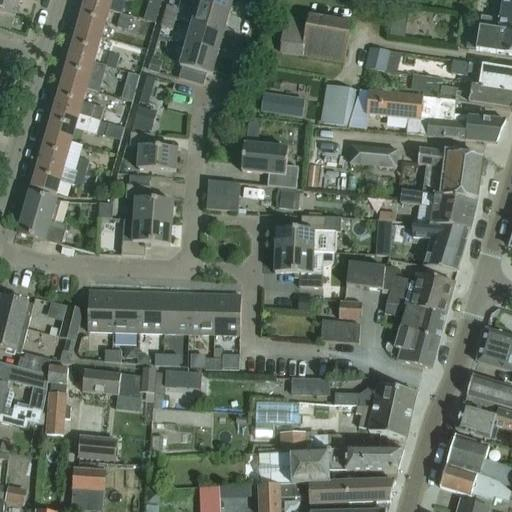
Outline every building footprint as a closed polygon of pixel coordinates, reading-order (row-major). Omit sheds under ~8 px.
[(0,0),(0,14),(14,18),(18,0),(0,0)] [(84,0),(83,4),(109,12),(112,0),(84,0)] [(190,0),(190,3),(197,5),(229,14),(232,0),(190,0)] [(478,30),(511,35),(511,0),(501,0),(499,20),(480,17),(479,28),(478,30)] [(120,15),(130,17),(134,4),(124,2),(120,15)] [(101,38),(109,12),(83,4),(76,31),(101,38)] [(223,35),(229,14),(197,5),(191,26),(223,35)] [(164,18),(174,21),(177,10),(167,7),(164,18)] [(126,31),(130,17),(120,15),(116,28),(126,31)] [(311,16),(310,22),(288,18),(284,41),(282,53),(343,64),(350,23),(311,16)] [(171,31),(174,21),(164,18),(161,28),(171,31)] [(217,55),(223,35),(191,26),(185,47),(217,55)] [(511,35),(478,30),(479,28),(471,27),(467,50),(475,51),(475,52),(511,57),(511,35)] [(94,64),(101,38),(76,31),(68,57),(94,64)] [(210,77),(217,55),(185,47),(179,68),(181,68),(177,80),(202,87),(206,76),(210,77)] [(388,53),(369,50),(364,69),(384,73),(388,53)] [(105,68),(114,70),(118,57),(109,54),(105,68)] [(86,91),(94,64),(68,57),(61,84),(86,91)] [(164,62),(153,59),(149,71),(160,75),(164,62)] [(511,94),(511,72),(509,72),(453,62),(451,75),(466,78),(468,75),(481,76),(480,89),(511,94)] [(111,83),(114,70),(105,68),(101,80),(111,83)] [(134,90),(137,77),(127,74),(123,87),(134,90)] [(412,76),(409,97),(451,101),(451,105),(455,105),(488,109),(509,112),(511,113),(511,110),(511,94),(480,89),(472,88),(471,95),(456,94),(456,90),(441,88),(442,81),(412,76)] [(82,104),(86,91),(61,84),(53,110),(100,123),(103,110),(82,104)] [(353,94),(340,93),(327,91),(325,108),(323,124),(343,127),(351,106),(353,94)] [(369,93),(366,117),(406,121),(405,136),(472,143),(484,144),(495,145),(496,144),(504,124),(505,122),(483,120),(454,116),(455,105),(451,105),(451,101),(409,97),(369,93)] [(300,119),(303,101),(263,95),(260,113),(300,119)] [(152,126),(157,109),(144,104),(143,104),(137,121),(152,126)] [(106,129),(107,125),(100,123),(53,110),(46,136),(71,144),(74,131),(96,137),(97,132),(100,133),(101,133),(102,132),(104,132),(105,130),(106,129)] [(122,130),(126,117),(115,113),(111,127),(122,130)] [(152,149),(153,136),(129,134),(128,149),(139,150),(137,171),(174,174),(176,151),(152,149)] [(63,169),(71,144),(46,136),(38,163),(63,169)] [(295,192),(297,169),(285,168),(287,151),(272,149),(269,145),(263,144),(258,148),(243,146),(240,173),(268,176),(266,188),(295,192)] [(395,169),(396,151),(351,148),(350,165),(395,169)] [(441,198),(476,202),(479,183),(478,183),(480,164),(481,164),(482,161),(461,159),(448,157),(448,154),(420,150),(418,165),(426,167),(422,194),(441,196),(441,198)] [(75,173),(84,175),(88,162),(79,159),(75,173)] [(84,175),(75,173),(63,169),(38,163),(30,189),(55,196),(59,183),(72,187),(73,186),(81,188),(84,175)] [(304,177),(302,198),(314,200),(316,178),(304,177)] [(239,185),(207,182),(205,212),(237,214),(239,185)] [(133,223),(171,225),(172,203),(148,201),(149,188),(126,187),(125,201),(135,202),(133,223)] [(422,194),(401,191),(399,206),(418,208),(416,224),(430,225),(429,227),(468,232),(476,202),(441,198),(441,196),(422,194)] [(59,203),(29,195),(17,236),(43,243),(60,247),(66,227),(61,226),(68,204),(59,203)] [(276,231),(275,252),(313,253),(313,254),(333,255),(335,255),(336,234),(340,234),(340,220),(320,219),(300,219),(300,232),(276,231)] [(169,247),(171,225),(133,223),(132,244),(121,243),(120,257),(144,259),(145,246),(169,247)] [(429,227),(430,225),(416,224),(412,224),(411,236),(411,240),(430,240),(426,258),(422,267),(456,274),(464,247),(468,232),(429,227)] [(313,254),(313,253),(275,252),(274,275),(298,276),(298,289),(318,290),(322,290),(322,275),(323,269),(325,269),(329,268),(332,265),(333,259),(333,255),(313,254)] [(387,304),(445,318),(454,285),(416,274),(414,283),(393,278),(396,270),(385,270),(371,268),(348,265),(345,288),(390,293),(387,304)] [(113,334),(114,294),(98,294),(98,297),(88,296),(87,334),(113,334)] [(139,335),(140,298),(129,298),(129,294),(114,294),(113,334),(139,335)] [(164,336),(165,295),(149,295),(149,298),(140,298),(139,335),(164,336)] [(189,337),(190,299),(179,299),(179,296),(165,295),(164,336),(189,337)] [(214,337),(215,297),(199,296),(199,300),(190,299),(189,337),(214,337)] [(215,297),(214,337),(239,338),(240,301),(230,301),(230,297),(215,297)] [(0,303),(0,324),(26,331),(33,306),(1,299),(0,303)] [(309,300),(298,299),(297,312),(308,312),(309,300)] [(438,341),(445,318),(387,304),(386,307),(384,316),(397,319),(399,313),(404,314),(399,331),(438,341)] [(359,322),(360,305),(338,305),(337,321),(359,322)] [(65,341),(74,343),(82,312),(66,308),(58,340),(65,342),(65,341)] [(0,350),(20,356),(26,331),(0,324),(0,350)] [(321,324),(320,343),(358,346),(359,327),(321,324)] [(430,371),(438,341),(399,331),(394,349),(400,351),(397,362),(430,371)] [(511,338),(485,331),(475,364),(509,374),(511,364),(511,338)] [(71,355),(74,343),(65,341),(65,342),(62,352),(71,355)] [(112,362),(112,352),(104,352),(104,362),(112,362)] [(112,352),(112,362),(120,362),(121,352),(112,352)] [(15,370),(45,377),(49,362),(26,356),(24,360),(18,359),(15,370)] [(162,367),(163,357),(154,356),(154,367),(162,367)] [(163,357),(162,367),(170,367),(171,357),(163,357)] [(212,371),(213,361),(204,360),(204,371),(212,371)] [(213,361),(212,371),(221,371),(221,361),(213,361)] [(47,378),(47,386),(50,386),(46,437),(62,438),(63,421),(69,422),(70,409),(64,409),(67,371),(48,369),(47,378)] [(47,378),(45,377),(15,370),(12,386),(40,392),(46,393),(47,386),(47,378)] [(154,395),(157,372),(143,371),(142,379),(84,372),(81,394),(141,400),(141,394),(144,394),(143,411),(151,411),(152,395),(154,395)] [(164,373),(163,388),(175,389),(176,374),(164,373)] [(511,396),(500,393),(502,386),(471,377),(465,398),(511,411),(511,396)] [(329,398),(329,382),(291,381),(290,397),(329,398)] [(6,388),(0,386),(0,417),(7,420),(9,416),(10,412),(9,411),(13,396),(10,390),(6,389),(6,388)] [(364,402),(412,412),(415,395),(373,386),(358,396),(333,395),(333,408),(356,407),(358,407),(359,404),(363,404),(364,402)] [(405,443),(412,412),(364,402),(363,404),(359,404),(358,407),(356,407),(355,415),(361,416),(358,429),(368,430),(367,434),(385,439),(405,443)] [(495,416),(463,407),(455,433),(493,444),(497,431),(511,435),(511,415),(496,411),(495,416)] [(7,420),(8,421),(39,426),(41,413),(11,408),(10,412),(7,420)] [(8,421),(7,420),(0,417),(0,426),(7,428),(8,421)] [(310,453),(327,452),(327,438),(310,439),(310,435),(279,435),(279,450),(257,451),(257,455),(259,455),(281,454),(303,453),(310,453)] [(497,484),(499,486),(499,485),(511,488),(511,468),(484,460),(488,447),(454,437),(445,468),(497,484)] [(119,445),(80,441),(77,464),(116,468),(119,445)] [(9,454),(0,452),(0,461),(8,463),(9,454)] [(260,488),(329,485),(329,474),(397,474),(397,472),(402,454),(403,452),(327,452),(310,453),(303,453),(281,454),(259,455),(259,474),(260,488)] [(497,484),(445,468),(441,484),(442,485),(440,488),(439,488),(439,489),(458,495),(469,498),(470,496),(492,502),(493,499),(508,504),(510,498),(511,495),(499,486),(497,484)] [(108,472),(74,470),(72,491),(106,494),(108,472)] [(329,485),(260,488),(258,488),(259,511),(280,511),(280,499),(308,498),(309,506),(368,505),(389,505),(394,483),(329,485)] [(252,488),(218,490),(219,501),(252,499),(252,488)] [(218,490),(198,491),(198,511),(219,511),(219,501),(218,490)] [(24,504),(26,496),(7,492),(5,500),(24,504)] [(457,511),(488,511),(489,510),(460,502),(457,511)]
